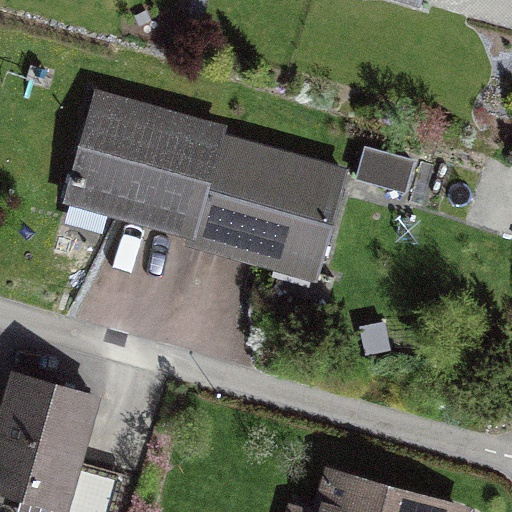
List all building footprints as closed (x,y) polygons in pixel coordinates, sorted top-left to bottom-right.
[(149,220),(191,232),(219,139),(222,132),(95,96),(70,185),(152,209),(149,220)] [(344,173),(219,139),(191,232),(188,239),(233,252),(236,240),(319,263),(344,173)] [(412,161),(365,148),(357,178),(404,191),(412,161)] [(0,430),(0,477),(66,497),(93,399),(15,377),(0,430)] [(457,511),(458,510),(333,475),(322,511),(457,511)]
